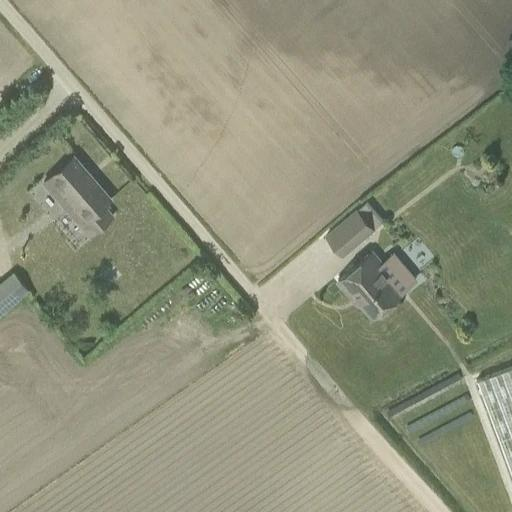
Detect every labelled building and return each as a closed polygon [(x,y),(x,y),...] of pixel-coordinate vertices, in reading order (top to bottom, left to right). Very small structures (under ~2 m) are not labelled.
[(111,198),(74,155),(50,176),(87,218),(83,222),(93,233),(113,216),(104,205),(111,198)] [(357,210),(326,235),(343,255),(373,229),(357,210)] [(372,251),(338,280),(353,297),(355,296),(372,317),(400,293),(378,267),(382,263),(372,251)] [(387,267),(399,283),(414,272),(402,256),(387,267)] [(13,271),(0,281),(0,291),(12,305),(30,291),(13,271)] [(511,366),(477,380),(511,473),(511,366)]
